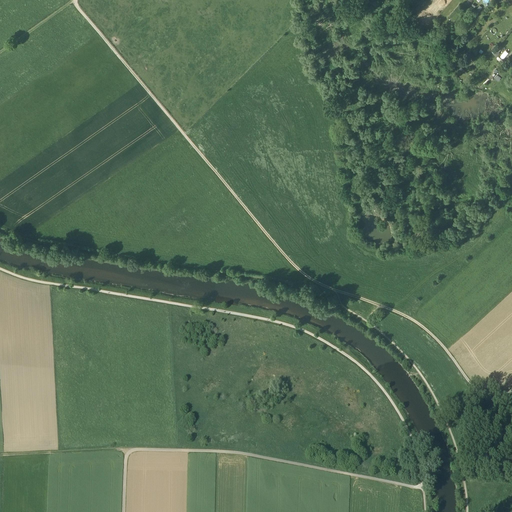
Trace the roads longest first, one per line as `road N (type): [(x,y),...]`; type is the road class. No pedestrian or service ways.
road 1 (track): [(0,270),(275,322),(323,339),(384,386),(412,433),(427,489)]
road 2 (track): [(337,291),(297,268),(75,0)]
road 3 (track): [(427,489),(236,452),(128,449),(123,511)]
road 4 (track): [(471,511),(464,463),(437,397),(370,323)]
road 5 (track): [(511,391),(475,386),(429,331),(380,306)]
road 6 (track): [(0,455),(128,449)]
